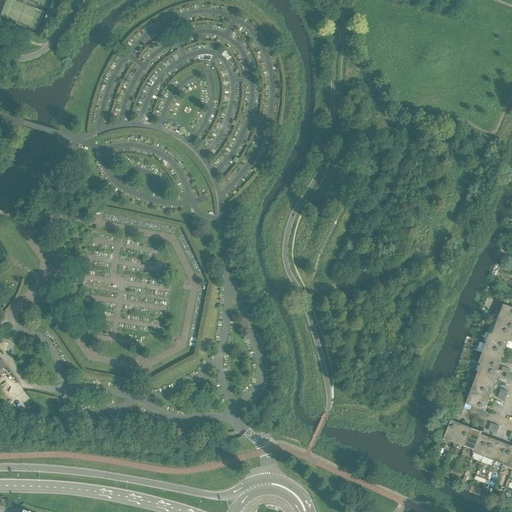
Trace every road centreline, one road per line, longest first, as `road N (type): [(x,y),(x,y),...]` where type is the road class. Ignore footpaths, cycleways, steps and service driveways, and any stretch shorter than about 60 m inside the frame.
road 1 (secondary): [(247,492),(222,496),(0,468)]
road 2 (secondary): [(0,486),(80,490),(175,511)]
